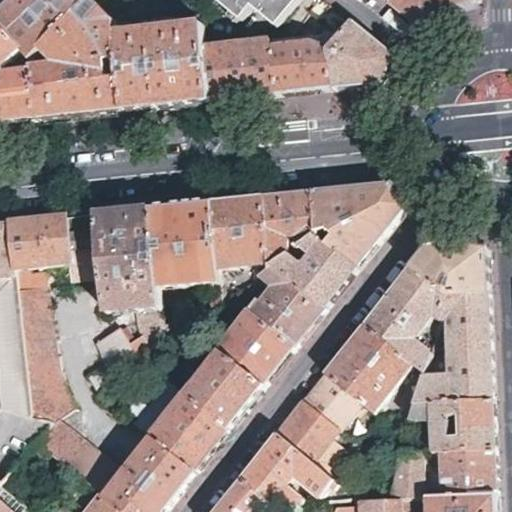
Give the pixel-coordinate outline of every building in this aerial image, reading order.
[(17,0),(0,17),(0,22),(26,49),(36,59),(45,51),(80,14),(94,0),(17,0)] [(277,29),(300,0),(215,0),(215,1),(239,22),(251,9),(277,29)] [(392,0),(390,3),(407,17),(422,30),(430,24),(440,17),(451,10),(463,6),(472,3),(480,1),(479,0),(392,0)] [(36,66),(42,123),(81,120),(127,115),(123,82),(111,83),(110,65),(121,64),(118,35),(116,24),(116,22),(105,10),(92,24),(80,14),(45,51),(56,61),(55,65),(36,66)] [(8,68),(26,49),(0,22),(0,127),(1,127),(42,123),(36,66),(36,63),(30,63),(31,75),(8,77),(8,68)] [(329,54),(334,93),(360,90),(384,88),(390,74),(397,60),(374,41),(354,24),(339,42),(329,54)] [(203,27),(153,32),(161,111),(187,108),(212,106),(203,27)] [(123,76),(123,82),(127,115),(144,113),(161,111),(153,32),(118,35),(121,64),(122,65),(122,70),(130,69),(131,75),(123,76)] [(316,38),(273,43),(274,48),(339,42),(316,38)] [(339,42),(274,48),(279,99),(308,96),(334,93),(329,54),(339,42)] [(363,268),(410,208),(401,196),(394,185),(355,189),(316,193),(324,236),(363,268)] [(324,236),(316,193),(289,196),(265,199),(278,262),(279,268),(297,255),(295,239),(304,238),(306,249),(306,248),(324,236)] [(278,262),(265,199),(242,201),(220,204),(226,269),(278,262)] [(226,269),(220,204),(185,207),(154,211),(162,287),(225,281),(228,280),(226,269)] [(164,309),(162,287),(154,211),(116,214),(100,216),(107,278),(105,279),(109,314),(137,311),(164,309)] [(107,278),(100,216),(67,220),(73,266),(74,282),(105,279),(107,278)] [(12,225),(18,270),(31,269),(73,266),(67,220),(42,222),(12,225)] [(31,389),(18,270),(12,225),(0,226),(0,412),(2,409),(35,419),(31,389)] [(451,297),(494,295),(492,251),(478,248),(462,243),(451,238),(442,234),(427,253),(415,269),(451,297)] [(279,268),(330,309),(347,288),(363,268),(324,236),(306,248),(316,257),(308,266),(297,255),(279,268)] [(330,309),(279,268),(267,277),(274,283),(278,286),(260,308),(256,305),(252,310),(299,348),(315,329),(330,309)] [(31,269),(18,270),(31,389),(35,419),(50,425),(37,442),(38,442),(104,496),(124,473),(62,423),(78,413),(59,373),(47,274),(32,274),(31,269)] [(451,297),(415,269),(391,298),(367,328),(415,367),(414,368),(427,378),(434,355),(419,344),(438,319),(443,324),(451,297)] [(274,283),(267,277),(265,279),(237,298),(243,303),(274,283)] [(451,297),(443,324),(442,325),(495,324),(494,312),(494,295),(451,297)] [(145,363),(167,347),(164,309),(137,311),(140,336),(133,345),(122,329),(97,343),(110,367),(90,379),(99,394),(145,363)] [(221,349),(225,353),(268,387),(284,367),(299,348),(252,310),(221,349)] [(207,328),(201,324),(195,328),(202,334),(207,328)] [(426,379),(418,407),(432,406),(498,402),(496,360),(495,324),(442,325),(434,355),(450,357),(451,378),(426,379)] [(202,334),(195,328),(192,330),(186,335),(195,342),(202,334)] [(415,367),(367,328),(350,350),(331,374),(366,402),(373,408),(380,413),(414,368),(415,367)] [(182,393),(186,396),(232,432),(250,410),(268,387),(225,353),(194,391),(188,386),(182,393)] [(343,432),(366,402),(331,374),(317,390),(306,405),(343,432)] [(153,441),(198,476),(216,453),(232,432),(186,396),(157,434),(152,431),(148,437),(153,441)] [(428,454),(500,453),(499,425),(498,402),(432,406),(433,414),(435,449),(428,449),(428,454)] [(283,434),(334,476),(349,456),(334,444),(343,432),(306,405),(283,434)] [(432,406),(418,407),(416,415),(433,414),(432,406)] [(389,421),(409,436),(411,428),(394,415),(389,421)] [(270,449),(244,482),(271,504),(302,509),(311,503),(298,489),(302,483),(330,503),(363,498),(351,489),(334,476),(283,434),(270,449)] [(120,511),(168,511),(174,506),(198,476),(153,441),(106,501),(120,511)] [(0,492),(5,487),(23,465),(21,463),(0,445),(0,492)] [(404,446),(401,455),(421,455),(420,445),(404,446)] [(421,455),(401,455),(392,473),(400,475),(396,494),(383,493),(379,502),(405,501),(430,501),(502,498),(501,483),(500,453),(428,454),(421,455)] [(269,511),(275,507),(271,504),(244,482),(222,510),(220,511),(269,511)] [(502,511),(502,498),(430,501),(430,511),(405,511),(405,501),(379,502),(366,503),(364,503),(365,511),(340,511),(339,511),(502,511)] [(120,511),(106,501),(103,499),(92,511),(120,511)] [(0,511),(14,511),(0,500),(0,511)]
